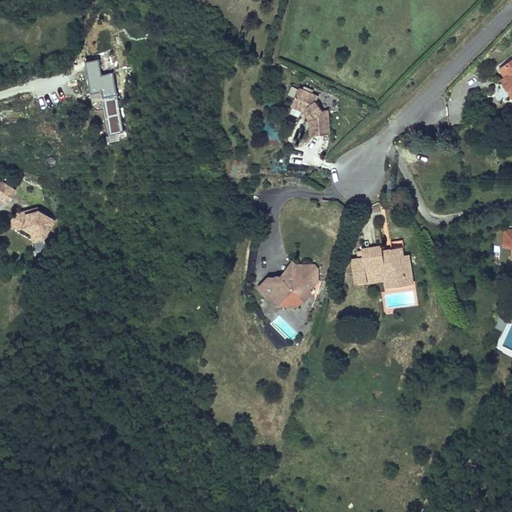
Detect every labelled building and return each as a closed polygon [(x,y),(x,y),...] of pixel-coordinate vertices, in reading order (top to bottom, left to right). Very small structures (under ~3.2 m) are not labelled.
[(96,2),(94,8),(107,12),(109,6),(96,2)] [(122,133),(115,72),(101,74),(99,59),(87,60),(92,106),(105,104),(109,135),(122,133)] [(511,63),(499,71),(505,82),(499,85),(509,102),(511,100),(511,63)] [(311,124),(310,125),(312,141),(330,139),(328,115),(322,116),(316,108),(318,102),(299,94),(291,112),(304,117),(305,116),(311,124)] [(7,186),(0,196),(0,199),(4,202),(12,189),(7,186)] [(32,216),(38,221),(42,214),(32,208),(19,211),(22,213),(31,211),(32,216)] [(29,231),(31,240),(41,237),(52,220),(42,214),(38,221),(32,216),(31,211),(22,213),(19,211),(14,212),(9,219),(11,224),(15,227),(20,226),(29,231)] [(511,242),(499,241),(498,252),(504,253),(504,259),(511,259),(511,268),(511,242)] [(15,255),(27,251),(24,243),(12,248),(15,255)] [(367,274),(369,273),(390,271),(392,286),(409,284),(406,263),(412,263),(411,252),(403,253),(402,245),(392,246),(393,252),(383,253),(383,247),(382,244),(361,246),(362,255),(358,256),(352,257),(355,283),(368,282),(367,274)] [(282,276),(277,276),(276,279),(267,280),(265,283),(267,288),(261,290),(268,298),(273,296),(280,305),(286,302),(288,301),(289,301),(290,301),(291,301),(292,302),(297,305),(302,300),(304,302),(311,295),(307,291),(317,280),(317,266),(317,265),(316,264),(315,264),(314,263),(295,265),(295,275),(282,276)] [(406,263),(409,284),(415,283),(412,263),(406,263)] [(295,275),(295,265),(287,266),(282,276),(295,275)] [(386,286),(392,286),(390,271),(369,273),(367,274),(368,282),(386,280),(386,286)] [(273,296),(268,298),(278,308),(299,308),(304,302),(302,300),(297,305),(292,302),(291,301),(290,301),(289,301),(288,301),(286,302),(280,305),(273,296)] [(504,327),(510,316),(503,313),(498,324),(504,327)]
